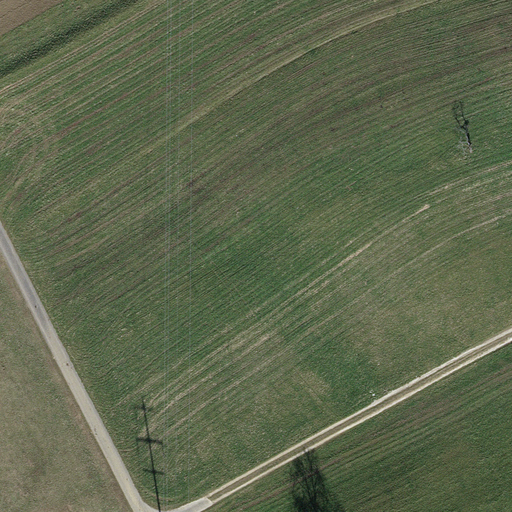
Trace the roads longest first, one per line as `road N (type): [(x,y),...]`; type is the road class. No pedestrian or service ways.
road 1 (track): [(181,511),(511,329)]
road 2 (track): [(0,228),(142,511)]
